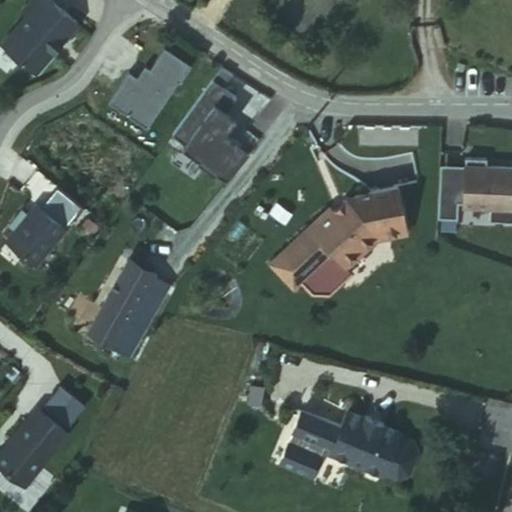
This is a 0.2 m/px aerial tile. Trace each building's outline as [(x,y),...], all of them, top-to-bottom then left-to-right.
[(30,13),(5,42),(38,70),(81,20),(56,0),(33,0),(25,9),(30,13)] [(136,69),(116,99),(157,126),(188,80),(189,81),(201,64),(174,46),(160,67),(155,64),(147,76),(136,69)] [(215,84),(172,142),(223,179),(241,154),(224,141),(232,130),(222,123),(238,101),(215,84)] [(471,162),(470,170),(468,207),(468,211),(493,212),(492,226),(511,227),(511,172),(490,171),(491,164),(471,162)] [(214,180),(191,163),(159,206),(183,224),(214,180)] [(445,169),(443,206),(462,207),(468,207),(470,170),(445,169)] [(398,189),(354,198),(349,203),(346,199),(331,213),(328,210),(270,265),(293,290),(301,283),(312,295),(328,296),(351,274),(346,268),(375,241),(406,235),(398,189)] [(36,202),(7,237),(39,262),(67,227),(36,202)] [(443,206),(442,223),(461,224),(462,207),(443,206)] [(120,345),(156,276),(131,263),(95,333),(120,345)] [(175,286),(156,276),(120,345),(139,356),(175,286)] [(62,423),(82,400),(63,384),(44,407),(62,423)] [(62,444),(59,441),(88,405),(82,400),(62,423),(44,407),(33,420),(30,418),(0,454),(0,462),(28,485),(62,444)] [(417,456),(413,444),(400,440),(401,437),(384,429),(385,427),(367,419),(366,421),(349,413),(342,430),(303,413),(281,462),(312,476),(325,447),(332,450),(330,453),(382,476),(383,474),(397,480),(408,475),(417,456)] [(95,447),(113,456),(131,424),(112,414),(95,447)]
